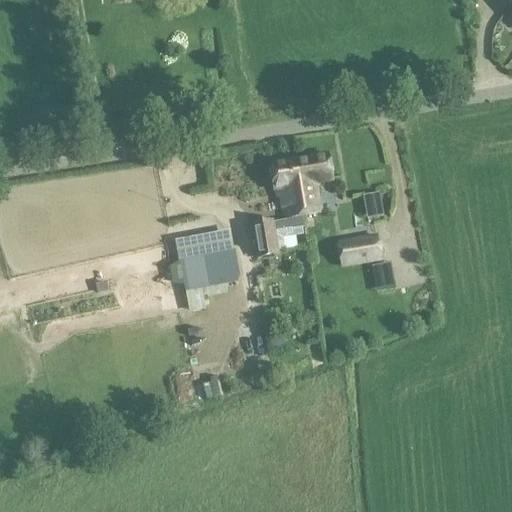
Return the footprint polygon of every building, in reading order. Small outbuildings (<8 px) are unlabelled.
[(310,160),(287,163),(289,181),(294,180),(296,202),(301,201),(303,217),(312,216),(309,186),(313,186),(310,160)] [(273,192),(279,192),(282,219),(303,217),(301,201),(296,202),(294,180),(289,181),(287,163),(270,165),(273,192)] [(230,232),(175,243),(185,294),(237,284),(231,252),(233,252),(230,232)] [(340,270),(381,264),(377,236),(336,243),(340,270)] [(196,337),(185,339),(188,358),(200,356),(196,337)]
